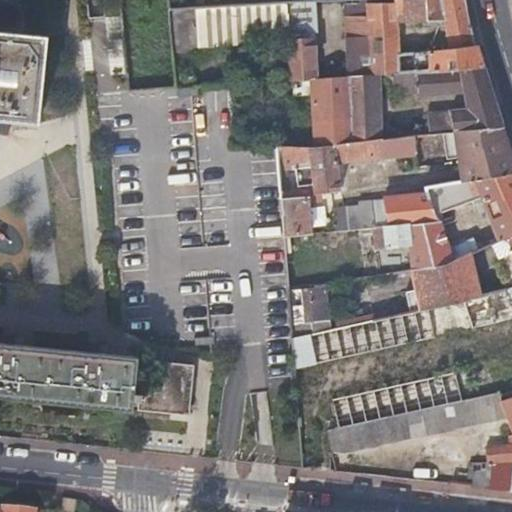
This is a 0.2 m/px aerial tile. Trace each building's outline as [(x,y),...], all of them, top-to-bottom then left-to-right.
[(314,0),(309,0),(288,1),(290,38),(317,36),(314,0)] [(387,0),(314,0),(317,36),(319,77),(349,74),(349,72),(346,15),(369,13),(369,2),(387,0)] [(467,11),(466,0),(387,0),(369,2),(369,13),(346,15),(349,72),(382,70),(391,69),(398,69),(400,69),(399,52),(400,52),(398,19),(438,17),(440,25),(445,25),(450,46),(474,43),(469,17),(467,11)] [(288,1),(196,7),(198,44),(290,38),(288,1)] [(196,7),(170,8),(173,46),(198,44),(196,7)] [(0,117),(8,118),(17,119),(38,121),(47,35),(0,30),(0,117)] [(290,38),(293,78),(314,77),(319,77),(317,36),(290,38)] [(478,42),(474,43),(450,46),(430,48),(430,62),(423,62),(423,66),(420,66),(419,68),(484,63),(481,52),(478,42)] [(415,50),(400,52),(399,52),(400,69),(409,68),(416,68),(415,50)] [(492,88),(484,63),(419,68),(416,68),(409,68),(400,69),(398,69),(391,69),(394,96),(460,90),(463,106),(452,108),(455,129),(503,124),(492,88)] [(314,77),(317,143),(381,138),(380,122),(379,86),(383,86),(382,70),(349,72),(349,74),(319,77),(314,77)] [(0,131),(7,132),(8,118),(0,117),(0,131)] [(455,129),(456,140),(458,149),(449,151),(450,160),(459,159),(462,180),(511,170),(511,154),(505,130),(503,124),(455,129)] [(428,133),(429,143),(456,140),(455,129),(428,133)] [(317,143),(278,145),(280,168),(296,168),(298,184),(315,183),(317,192),(341,189),(339,159),(382,155),(417,148),(429,143),(428,133),(381,138),(317,143)] [(511,170),(462,180),(427,186),(429,193),(435,217),(439,216),(442,215),(441,209),(481,195),(498,240),(507,236),(511,233),(511,170)] [(333,208),(335,229),(343,228),(373,225),(388,224),(408,222),(436,219),(435,217),(429,193),(359,201),(359,205),(333,208)] [(308,195),(282,197),(285,234),(310,232),(308,195)] [(411,244),(415,268),(444,264),(469,253),(478,249),(474,240),(450,250),(439,216),(435,217),(436,219),(408,222),(412,244),(411,244)] [(388,224),(373,225),(376,248),(411,244),(412,244),(408,222),(388,224)] [(511,233),(507,236),(498,240),(491,243),(508,286),(511,284),(511,233)] [(444,264),(415,268),(423,309),(427,308),(466,299),(472,298),(479,295),(469,253),(444,264)] [(289,286),(293,339),(310,335),(332,330),(327,280),(289,286)] [(466,299),(472,327),(511,318),(511,308),(510,302),(505,287),(479,295),(472,298),(466,299)] [(310,335),(316,363),(433,336),(472,327),(466,299),(427,308),(423,309),(332,330),(310,335)] [(137,354),(102,351),(98,351),(99,340),(90,340),(89,350),(16,343),(12,342),(13,332),(4,331),(3,342),(0,341),(0,393),(132,406),(134,395),(140,396),(139,406),(190,410),(194,362),(144,356),(141,388),(134,387),(137,354)] [(293,339),(295,368),(316,363),(310,335),(293,339)] [(333,399),(339,427),(461,400),(454,372),(333,399)] [(328,430),(332,451),(343,453),(508,415),(511,425),(511,395),(502,399),(500,394),(499,394),(498,391),(461,400),(339,427),(328,430)] [(487,460),(511,458),(511,443),(486,445),(487,460)] [(468,468),(467,484),(486,486),(489,462),(475,462),(474,469),(468,468)]
